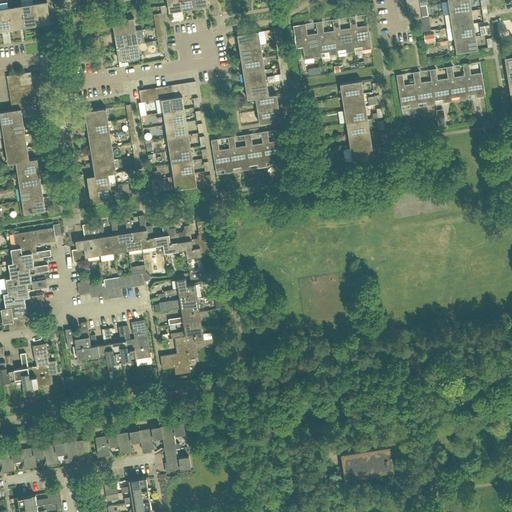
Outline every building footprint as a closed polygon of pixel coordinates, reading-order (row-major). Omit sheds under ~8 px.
[(21,0),(20,0),(21,5),(24,26),(37,24),(34,3),(33,0),(21,0)] [(167,0),(169,11),(182,9),(180,0),(167,0)] [(180,0),(182,9),(195,7),(193,0),(180,0)] [(450,13),(471,10),(469,0),(451,0),(448,1),(450,13)] [(34,3),(37,24),(50,22),(47,1),(34,3)] [(11,28),(24,26),(21,5),(8,7),(11,28)] [(0,30),(11,28),(8,7),(0,8),(0,30)] [(452,26),(473,23),(471,10),(450,13),(452,26)] [(355,15),(349,16),(351,27),(354,50),(355,50),(354,46),(362,45),(362,49),(371,48),(368,24),(357,26),(355,15)] [(115,33),(136,30),(134,17),(112,20),(115,33)] [(332,19),(334,30),(338,53),(338,49),(345,48),(346,52),(354,50),(351,27),(340,29),(339,18),(332,19)] [(322,20),(316,21),(318,32),(321,56),(322,56),(321,52),(329,50),(329,54),(338,53),(334,30),(324,31),(322,20)] [(312,53),(313,57),(321,56),(318,32),(307,34),(306,23),(293,25),(295,37),(294,37),(296,48),(302,46),(304,58),(305,58),(304,54),(312,53)] [(454,39),(475,35),(473,23),(452,26),(454,39)] [(136,30),(115,33),(117,46),(138,43),(137,36),(144,35),(143,29),(136,30)] [(240,47),(261,44),(259,30),(237,34),(240,47)] [(424,35),(425,42),(435,41),(434,34),(424,35)] [(475,35),(454,39),(456,52),(478,48),(475,35)] [(138,43),(117,46),(119,59),(140,56),(138,43)] [(242,60),(263,56),(261,44),(240,47),(242,60)] [(244,73),(265,69),(263,56),(242,60),(244,73)] [(469,63),(462,64),(464,75),(468,98),(468,94),(475,93),(476,97),(485,95),(481,72),(471,74),(469,63)] [(464,75),(454,76),(452,65),(446,66),(448,77),(451,101),(452,101),(451,97),(459,95),(459,99),(468,98),(464,75)] [(436,68),(429,69),(431,80),(435,103),(435,99),(442,98),(443,102),(451,101),(448,77),(438,79),(436,68)] [(246,85),(267,82),(265,69),(244,73),(246,85)] [(419,70),(413,71),(414,83),(415,83),(418,106),(419,106),(418,102),(426,101),(426,105),(435,103),(431,80),(421,82),(419,70)] [(409,103),(410,107),(418,106),(415,83),(414,83),(404,84),(402,73),(396,74),(401,109),(402,108),(401,104),(409,103)] [(342,96),(363,93),(361,80),(340,83),(342,96)] [(269,95),(269,94),(267,82),(246,85),(248,98),(256,97),(269,95)] [(279,106),(277,93),(269,94),(269,95),(256,97),(258,110),(279,106)] [(344,109),(365,106),(363,93),(342,96),(344,109)] [(163,112),(185,108),(183,95),(180,95),(175,96),(169,97),(163,98),(161,98),(163,112)] [(279,106),(258,110),(260,123),(281,119),(280,111),(285,110),(284,105),(279,106)] [(346,122),(367,118),(365,106),(344,109),(346,122)] [(87,124),(108,120),(106,107),(85,111),(87,124)] [(0,113),(2,124),(23,121),(21,108),(12,109),(0,111),(0,113)] [(165,124),(187,121),(185,108),(163,112),(165,124)] [(445,117),(438,118),(439,126),(446,125),(445,117)] [(348,135),(369,131),(367,118),(346,122),(348,135)] [(89,137),(110,133),(108,120),(87,124),(89,137)] [(4,137),(25,134),(23,121),(2,124),(4,137)] [(167,137),(189,134),(187,121),(165,124),(167,137)] [(263,142),(267,166),(267,167),(275,166),(275,164),(284,163),(280,139),(269,141),(267,130),(261,131),(263,142)] [(350,147),(372,144),(369,131),(348,135),(350,147)] [(91,149),(112,146),(110,133),(89,137),(91,149)] [(246,145),(247,145),(250,168),(251,168),(250,164),(257,163),(258,167),(267,166),(263,142),(252,144),(251,133),(244,134),(246,145)] [(6,150),(27,146),(25,134),(4,137),(6,150)] [(169,150),(191,146),(189,134),(167,137),(169,150)] [(229,148),(230,147),(234,171),(233,167),(241,166),(242,170),(250,168),(247,145),(246,145),(236,147),(234,135),(228,136),(229,148)] [(224,168),(225,172),(234,171),(230,147),(229,148),(219,149),(218,138),(211,139),(217,174),(217,173),(217,170),(224,168)] [(372,144),(350,147),(352,160),(374,157),(372,144)] [(29,159),(27,146),(6,150),(8,163),(16,161),(29,159)] [(93,162),(114,159),(112,146),(91,149),(93,162)] [(171,163),(193,159),(191,146),(169,150),(171,163)] [(18,174),(39,171),(37,158),(29,159),(16,161),(18,174)] [(95,175),(108,173),(116,172),(114,159),(93,162),(95,175)] [(174,175),(195,172),(193,159),(171,163),(174,175)] [(20,187),(41,184),(39,171),(18,174),(20,187)] [(197,185),(195,172),(174,175),(176,189),(197,185)] [(89,189),(111,186),(108,173),(95,175),(87,176),(89,189)] [(22,200),(43,197),(41,184),(20,187),(22,200)] [(111,186),(89,189),(91,202),(113,199),(112,198),(111,186)] [(382,207),(382,208),(382,209),(390,260),(390,261),(391,262),(392,263),(393,264),(394,264),(395,264),(417,260),(425,303),(425,304),(425,305),(426,305),(426,306),(427,306),(428,307),(429,307),(509,294),(510,294),(511,293),(511,292),(511,291),(511,286),(504,238),(504,237),(504,236),(503,236),(503,235),(502,235),(501,235),(500,234),(500,235),(454,242),(450,220),(451,220),(448,198),(448,197),(447,196),(446,195),(445,195),(444,195),(443,195),(385,204),(384,204),(384,205),(383,205),(382,206),(382,207)] [(43,197),(22,200),(24,213),(45,209),(43,197)] [(156,245),(155,236),(154,236),(148,237),(146,225),(144,214),(139,215),(141,229),(132,231),(133,240),(140,238),(142,247),(156,245)] [(132,231),(130,216),(125,217),(127,231),(118,233),(119,242),(126,241),(128,249),(142,247),(140,238),(133,240),(132,231)] [(200,246),(201,255),(215,253),(210,218),(197,220),(199,237),(191,238),(191,239),(193,247),(200,246)] [(118,233),(116,219),(110,219),(113,234),(104,235),(105,244),(112,243),(114,251),(128,249),(126,241),(119,242),(118,233)] [(179,250),(177,241),(170,242),(168,228),(167,219),(161,220),(163,234),(155,236),(156,245),(157,244),(163,244),(164,250),(164,252),(179,250)] [(104,235),(102,221),(97,222),(99,236),(90,237),(91,247),(98,245),(99,253),(114,251),(112,243),(105,244),(104,235)] [(90,237),(88,223),(82,224),(84,238),(75,239),(77,248),(72,249),(74,261),(78,261),(86,259),(86,256),(99,253),(98,245),(91,247),(90,237)] [(185,249),(187,257),(201,255),(200,246),(193,247),(191,239),(191,238),(189,224),(184,225),(185,231),(176,232),(175,227),(168,228),(170,242),(177,241),(179,250),(185,249)] [(37,251),(35,242),(40,241),(41,242),(56,240),(53,226),(13,233),(15,247),(21,246),(22,253),(37,251)] [(50,249),(37,251),(22,253),(21,246),(15,247),(11,248),(13,262),(19,261),(20,268),(34,266),(34,265),(33,258),(51,255),(50,249)] [(48,263),(34,265),(34,266),(20,268),(19,261),(13,262),(8,263),(10,276),(11,277),(16,276),(17,283),(31,281),(31,280),(30,273),(49,270),(48,263)] [(120,287),(126,286),(124,275),(118,276),(119,283),(120,283),(120,287)] [(10,276),(6,277),(8,291),(8,292),(14,291),(15,298),(29,296),(29,295),(28,289),(47,286),(46,278),(31,280),(31,281),(17,283),(16,276),(11,277),(10,276)] [(108,285),(114,284),(119,283),(118,276),(104,278),(105,286),(108,285)] [(188,299),(197,297),(195,283),(186,284),(185,277),(176,278),(178,288),(163,290),(164,295),(178,293),(187,291),(188,299)] [(91,296),(97,295),(96,283),(90,284),(89,284),(90,286),(91,292),(91,296)] [(43,293),(29,295),(29,296),(15,298),(14,291),(8,292),(8,291),(3,292),(6,306),(6,307),(11,306),(12,313),(27,310),(25,302),(44,300),(43,293)] [(191,313),(200,311),(197,297),(188,299),(187,291),(178,293),(179,298),(159,301),(160,310),(181,307),(189,306),(191,313)] [(40,308),(27,310),(12,313),(11,306),(6,307),(6,306),(1,307),(3,320),(1,321),(3,329),(24,326),(23,317),(41,315),(40,308)] [(202,325),(200,311),(191,313),(189,306),(181,307),(182,316),(168,318),(169,324),(183,321),(192,320),(193,327),(202,325)] [(129,335),(125,335),(126,339),(127,349),(135,348),(136,358),(150,355),(146,328),(144,319),(133,320),(131,321),(131,324),(133,332),(134,332),(135,338),(129,338),(129,335)] [(204,340),(202,325),(193,327),(192,320),(183,321),(184,330),(170,332),(171,338),(174,337),(194,334),(196,341),(204,340)] [(99,353),(97,344),(91,345),(87,321),(80,322),(82,336),(75,337),(73,327),(65,329),(68,346),(76,345),(77,357),(99,353)] [(126,339),(125,335),(124,325),(118,326),(120,340),(112,341),(113,351),(120,350),(122,360),(136,358),(135,348),(127,349),(126,339)] [(112,341),(109,327),(104,328),(106,342),(97,344),(99,353),(106,352),(107,362),(122,360),(120,350),(113,351),(112,341)] [(96,330),(89,332),(90,343),(98,342),(96,330)] [(198,355),(196,341),(194,334),(174,337),(177,352),(160,355),(162,368),(174,366),(175,373),(191,370),(188,356),(198,355)] [(36,375),(37,385),(52,383),(50,373),(57,372),(55,359),(48,360),(46,342),(32,344),(35,359),(36,365),(28,366),(27,366),(29,376),(36,375)] [(15,379),(13,368),(6,369),(3,346),(0,346),(0,377),(0,381),(15,379)] [(27,366),(28,366),(25,352),(20,353),(22,367),(13,368),(15,379),(21,378),(23,387),(37,385),(36,375),(29,376),(27,366)] [(165,450),(176,448),(180,447),(179,442),(175,443),(174,434),(185,432),(183,422),(161,426),(163,436),(162,436),(165,450)] [(152,438),(162,436),(163,436),(161,426),(139,429),(141,440),(142,449),(156,447),(156,446),(153,443),(152,438)] [(130,441),(141,440),(139,429),(117,433),(119,443),(120,453),(135,450),(134,450),(131,447),(130,441)] [(109,445),(119,443),(117,433),(95,436),(98,456),(113,454),(113,453),(112,453),(109,450),(109,445)] [(57,453),(67,451),(68,457),(67,460),(66,461),(80,459),(79,448),(84,447),(83,440),(77,441),(77,439),(55,443),(57,453)] [(58,462),(57,453),(55,443),(33,446),(35,457),(35,456),(45,455),(46,460),(45,464),(44,464),(44,465),(58,462)] [(345,478),(393,470),(390,445),(341,453),(345,478)] [(37,466),(35,456),(35,457),(33,446),(11,450),(13,460),(23,458),(24,464),(23,467),(22,468),(37,466)] [(176,448),(165,450),(168,469),(190,466),(189,455),(178,457),(176,448)] [(15,469),(13,460),(11,450),(0,451),(0,462),(1,462),(2,467),(1,471),(0,471),(0,472),(15,469)] [(148,487),(147,480),(148,476),(149,476),(148,476),(129,479),(130,486),(122,487),(123,491),(131,490),(148,487)] [(150,498),(149,491),(150,487),(148,487),(131,490),(131,496),(125,497),(126,502),(132,501),(150,498)] [(19,508),(37,505),(43,504),(43,499),(36,500),(35,494),(15,497),(15,498),(16,497),(18,501),(19,508)] [(134,511),(151,509),(150,502),(151,498),(152,498),(150,498),(132,501),(133,507),(131,507),(129,511),(134,511)]
